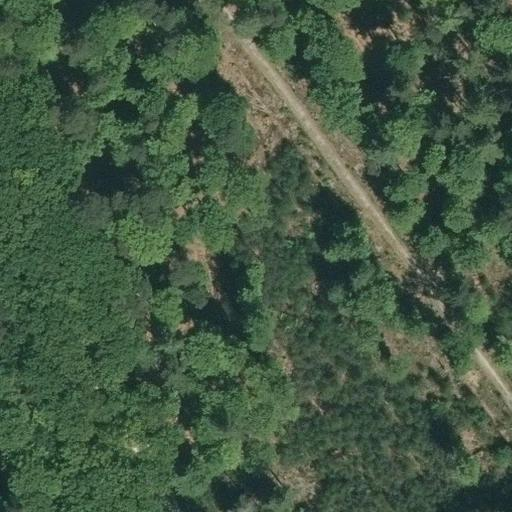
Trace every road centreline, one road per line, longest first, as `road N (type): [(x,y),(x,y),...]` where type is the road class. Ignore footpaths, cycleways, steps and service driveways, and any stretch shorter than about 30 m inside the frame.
road 1 (track): [(511,388),(223,0)]
road 2 (unclassified): [(170,511),(0,134)]
